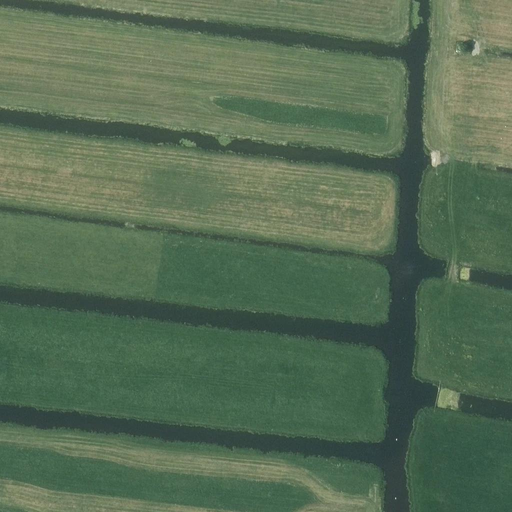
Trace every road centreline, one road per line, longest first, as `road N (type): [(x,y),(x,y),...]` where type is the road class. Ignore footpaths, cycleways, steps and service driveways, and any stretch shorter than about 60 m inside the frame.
road 1 (track): [(450,0),(438,51),(447,175),(511,185)]
road 2 (track): [(447,175),(454,257),(447,298)]
